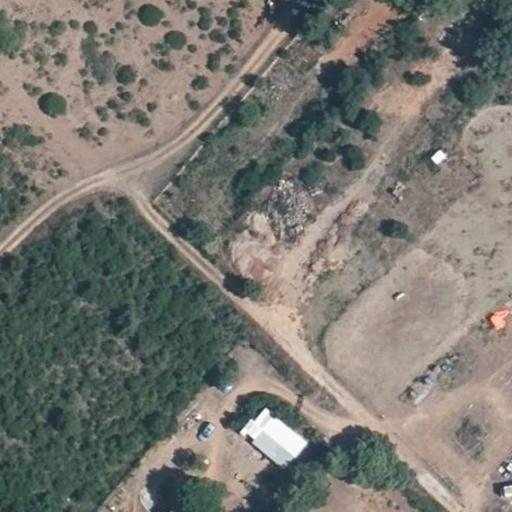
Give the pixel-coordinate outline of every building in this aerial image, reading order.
[(399,84),(428,73),(422,59),(394,70),(399,84)] [(419,116),(430,102),(407,85),(397,98),(419,116)] [(267,187),(255,201),(274,218),(287,203),(267,187)] [(284,471),(308,445),(265,407),(242,433),(284,471)] [(238,496),(256,495),(254,476),(236,477),(238,496)] [(170,511),(199,511),(187,497),(170,511)]
